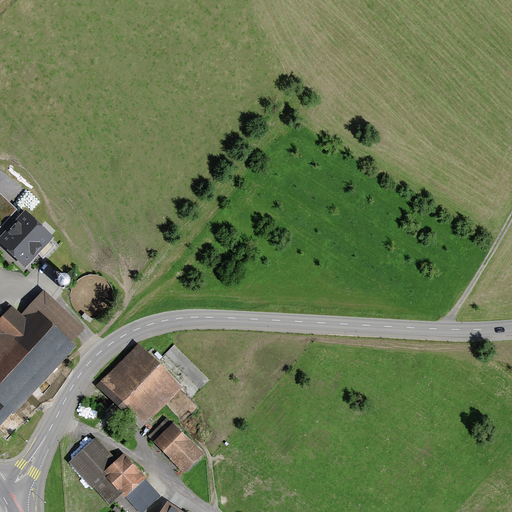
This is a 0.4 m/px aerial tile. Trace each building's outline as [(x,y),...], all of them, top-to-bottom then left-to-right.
[(0,223),(2,225),(19,206),(0,188),(0,223)] [(52,243),(25,218),(0,244),(0,245),(26,270),(52,243)] [(0,337),(4,341),(0,345),(0,423),(72,349),(67,344),(80,331),(46,298),(31,313),(21,304),(0,326),(0,337)] [(139,351),(101,388),(139,427),(177,390),(139,351)] [(173,428),(157,445),(186,473),(202,457),(173,428)] [(117,466),(96,442),(72,464),(92,488),(94,487),(110,505),(141,478),(125,459),(117,466)]
